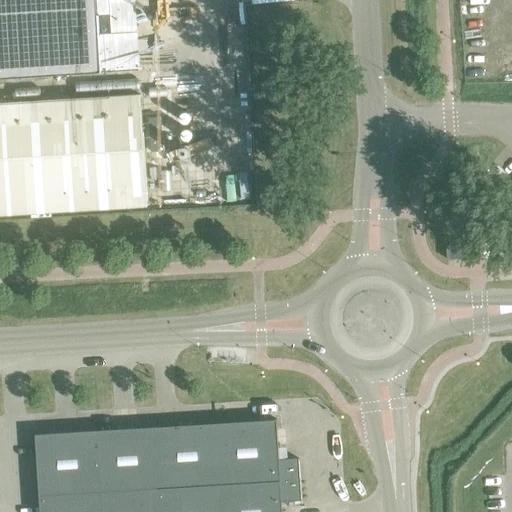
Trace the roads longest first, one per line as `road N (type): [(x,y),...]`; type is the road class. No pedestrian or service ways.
road 1 (unclassified): [(317,299),(89,335)]
road 2 (unclassified): [(89,335),(319,337)]
road 3 (unclassified): [(399,511),(399,363)]
road 4 (unclassified): [(362,370),(391,511)]
road 5 (tertiary): [(372,140),(364,0)]
road 6 (tertiary): [(393,265),(372,140)]
road 7 (tertiary): [(372,140),(352,263)]
